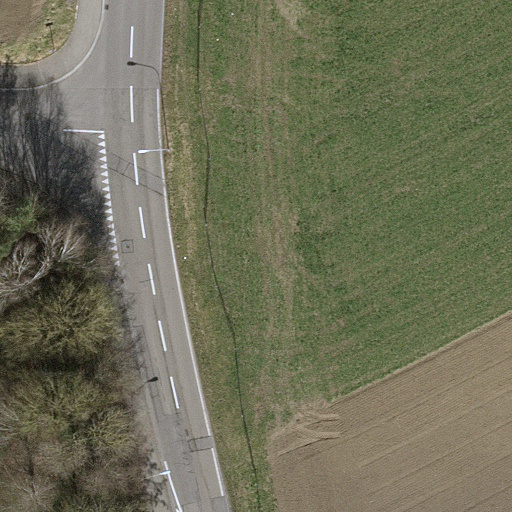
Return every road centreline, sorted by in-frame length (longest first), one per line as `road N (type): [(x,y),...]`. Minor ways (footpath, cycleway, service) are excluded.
road 1 (tertiary): [(134,133),(153,291),(204,511)]
road 2 (residential): [(0,128),(134,133)]
road 3 (tertiary): [(134,133),(134,0)]
